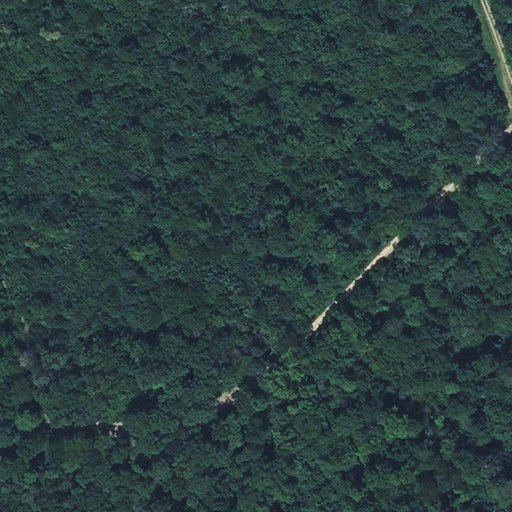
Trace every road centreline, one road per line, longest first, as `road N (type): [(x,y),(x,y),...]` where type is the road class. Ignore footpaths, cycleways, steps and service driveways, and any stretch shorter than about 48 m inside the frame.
road 1 (track): [(0,418),(159,421),(238,394),(342,301),(511,125)]
road 2 (track): [(49,422),(20,309),(0,271)]
